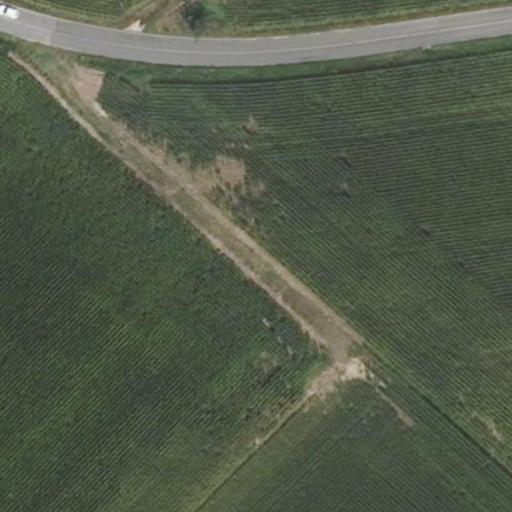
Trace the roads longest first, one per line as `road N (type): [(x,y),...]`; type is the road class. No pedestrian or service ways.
road 1 (track): [(22,27),(85,107),(511,496)]
road 2 (secondary): [(511,23),(230,55),(116,46),(0,19)]
